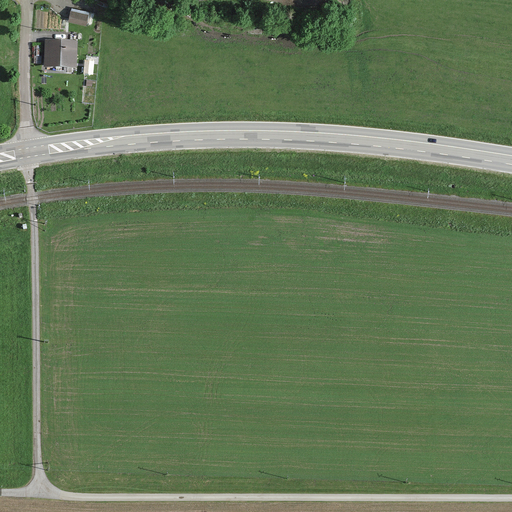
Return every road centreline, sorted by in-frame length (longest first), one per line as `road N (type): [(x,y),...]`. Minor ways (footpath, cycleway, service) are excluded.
road 1 (primary): [(511,160),(253,136),(26,153)]
road 2 (unclassified): [(511,497),(38,493)]
road 3 (unclassified): [(38,493),(26,153)]
road 4 (unclassified): [(26,153),(27,0)]
